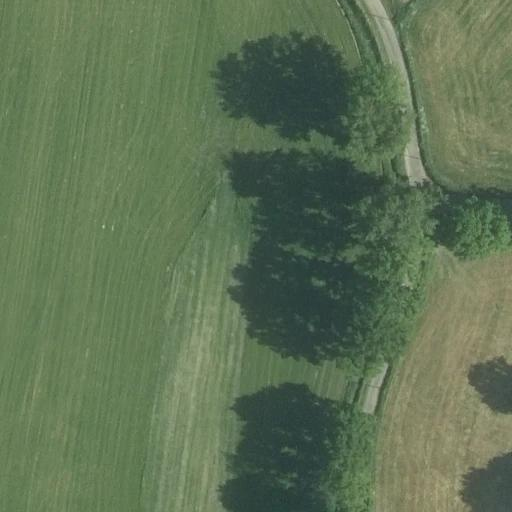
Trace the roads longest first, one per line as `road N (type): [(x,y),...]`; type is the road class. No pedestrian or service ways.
road 1 (unclassified): [(418,238),(415,274),(365,437),(366,511)]
road 2 (unclassified): [(376,0),(406,51),(426,165),(418,238)]
